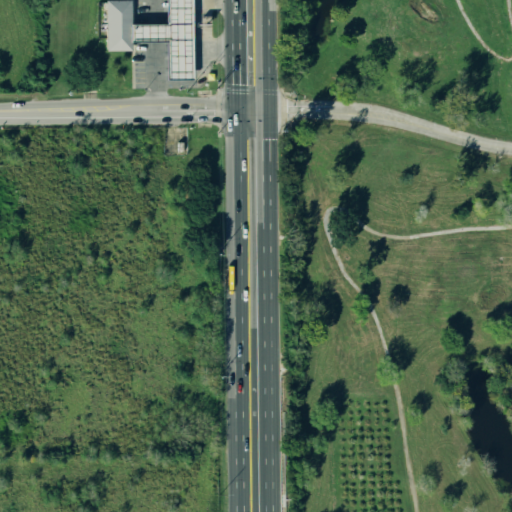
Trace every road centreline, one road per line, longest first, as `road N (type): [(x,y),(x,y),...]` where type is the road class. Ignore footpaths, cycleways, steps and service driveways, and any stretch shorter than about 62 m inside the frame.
road 1 (primary): [(234,105),(236,511)]
road 2 (primary): [(263,511),(261,106)]
road 3 (residential): [(511,145),(394,118),(261,106)]
road 4 (tertiary): [(0,108),(234,105)]
